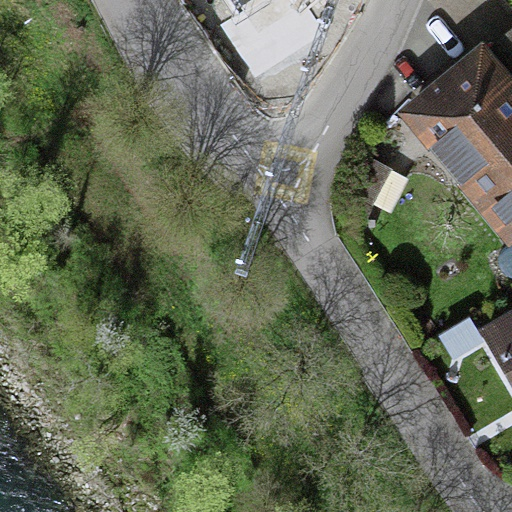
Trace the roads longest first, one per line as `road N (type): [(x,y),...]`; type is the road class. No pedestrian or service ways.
road 1 (residential): [(280,203),(482,511)]
road 2 (residential): [(139,0),(280,203)]
road 3 (residential): [(280,203),(378,0)]
